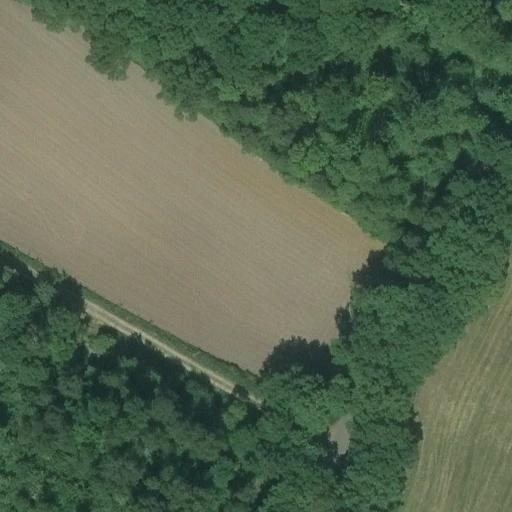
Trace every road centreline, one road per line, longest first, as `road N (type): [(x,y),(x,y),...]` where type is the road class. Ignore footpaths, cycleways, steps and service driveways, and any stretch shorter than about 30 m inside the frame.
road 1 (unclassified): [(301,511),(407,298),(511,139)]
road 2 (track): [(335,450),(0,258)]
